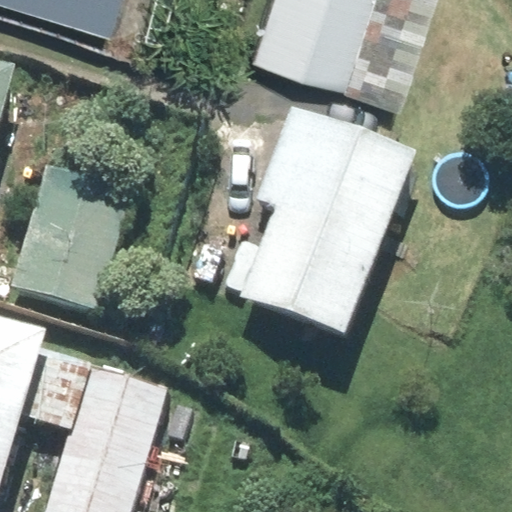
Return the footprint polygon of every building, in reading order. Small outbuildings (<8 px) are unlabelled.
[(0,0),(0,3),(102,31),(110,0),(0,0)] [(262,0),(245,54),(393,103),(426,0),(262,0)] [(0,140),(18,81),(0,76),(0,140)] [(416,168),(292,122),(258,214),(279,222),(244,316),(347,354),(416,168)] [(137,204),(49,175),(11,295),(99,323),(137,204)] [(51,352),(0,336),(0,511),(3,511),(27,432),(30,423),(48,361),(51,352)] [(47,511),(139,511),(173,398),(48,361),(30,423),(27,432),(68,444),(47,511)]
